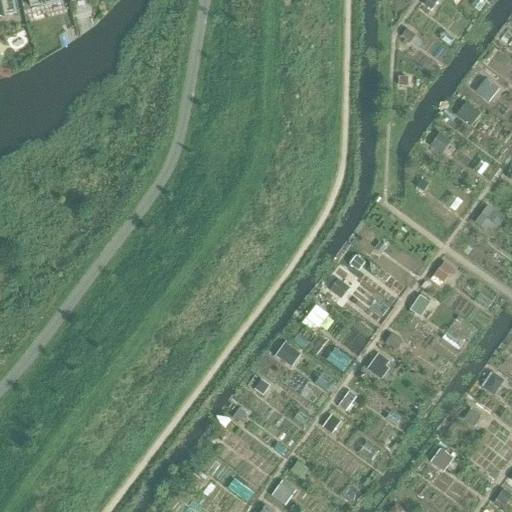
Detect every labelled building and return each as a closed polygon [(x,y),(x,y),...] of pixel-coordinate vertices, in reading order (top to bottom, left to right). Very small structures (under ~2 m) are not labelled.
[(0,0),(0,17),(16,14),(13,0),(0,0)] [(28,0),(30,8),(62,0),(66,0),(67,0),(28,0)] [(436,0),(428,0),(425,5),(432,10),(438,1),(436,0)] [(406,29),(401,38),(410,43),(415,35),(406,29)] [(409,78),(399,78),(399,86),(409,86),(409,78)] [(475,93),(488,104),(499,90),(486,79),(475,93)] [(466,103),(456,115),(471,127),(481,115),(466,103)] [(439,134),(430,147),(443,156),(452,143),(439,134)] [(421,182),(416,189),(421,193),(426,186),(421,182)] [(451,196),(444,206),(454,213),(461,203),(451,196)] [(487,206),(474,223),(489,234),(501,217),(487,206)] [(380,245),(376,250),(381,255),(385,249),(380,245)] [(356,259),(351,266),(358,271),(363,264),(356,259)] [(443,263),(433,278),(442,284),(452,270),(443,263)] [(338,280),(329,291),(340,300),(349,289),(338,280)] [(419,295),(411,306),(419,312),(427,300),(419,295)] [(316,307),(306,319),(319,329),(328,316),(316,307)] [(390,335),(385,342),(397,350),(402,343),(390,335)] [(285,343),(275,357),(292,368),(301,355),(285,343)] [(378,354),(367,370),(381,381),(389,370),(386,367),(389,362),(378,354)] [(494,376),(486,388),(495,394),(503,383),(494,376)] [(263,381),(257,390),(264,395),(271,386),(263,381)] [(349,392),(338,407),(345,412),(356,398),(349,392)] [(239,409),(231,419),(239,425),(246,415),(239,409)] [(473,428),(481,417),(470,409),(462,420),(473,428)] [(331,418),(323,429),(331,435),(339,424),(331,418)] [(440,450),(430,463),(444,473),(454,460),(440,450)] [(290,472),(302,481),(309,471),(297,462),(290,472)] [(196,470),(186,485),(198,493),(208,478),(196,470)] [(282,482),(271,497),(285,507),(295,493),(282,482)] [(493,504),(503,511),(511,498),(511,496),(503,490),(493,504)]
